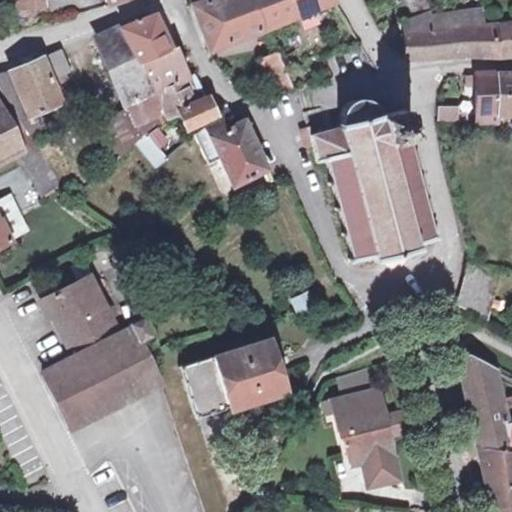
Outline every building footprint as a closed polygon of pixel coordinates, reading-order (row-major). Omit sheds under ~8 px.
[(38,0),(11,0),(13,9),(39,5),(38,0)] [(105,0),(108,10),(131,0),(105,0)] [(263,34),(249,0),(205,0),(189,6),(209,55),(263,34)] [(328,0),(249,0),(263,34),(332,8),(328,0)] [(431,12),(426,0),(406,0),(413,19),(431,12)] [(167,15),(156,20),(170,52),(178,48),(181,47),(167,15)] [(406,25),(403,43),(436,37),(435,22),(432,15),(406,25)] [(436,37),(403,43),(401,65),(454,59),(494,58),(496,27),(462,30),(460,19),(435,22),(436,37)] [(125,33),(141,66),(170,52),(156,20),(125,33)] [(511,24),(496,27),(494,58),(511,57),(511,24)] [(140,142),(151,137),(172,127),(169,121),(156,95),(141,66),(125,33),(123,30),(102,40),(112,75),(140,142)] [(176,62),(183,58),(178,48),(170,52),(141,66),(156,95),(185,81),(176,62)] [(0,77),(0,94),(19,124),(58,107),(49,87),(70,77),(60,55),(9,76),(0,77)] [(191,77),(183,58),(176,62),(185,81),(191,77)] [(290,99),(274,60),(258,65),(274,104),(290,99)] [(511,75),(492,77),(494,123),(507,123),(507,113),(511,113),(511,75)] [(191,77),(185,81),(198,103),(208,99),(194,76),(191,77)] [(474,123),(494,123),(492,77),(473,78),(474,123)] [(169,121),(180,115),(178,112),(198,103),(185,81),(156,95),(169,121)] [(208,99),(198,103),(178,112),(180,115),(186,130),(215,118),(208,99)] [(316,141),(308,144),(312,159),(316,174),(322,173),(325,183),(322,184),(323,186),(326,185),(334,213),(332,214),(332,216),(335,216),(341,239),(339,240),(340,242),(342,241),(350,267),(347,268),(348,270),(373,263),(374,269),(377,269),(376,265),(410,255),(411,259),(413,258),(412,252),(436,244),(435,242),(433,242),(426,217),(429,216),(428,214),(425,214),(419,192),(421,191),(421,189),(418,189),(411,163),(414,162),(413,160),(410,160),(405,142),(411,140),(402,114),(380,121),(380,118),(375,118),(365,112),(355,111),(342,115),(336,123),(332,132),(329,133),(329,136),(320,139),(319,136),(315,137),(316,141)] [(0,165),(15,158),(35,148),(28,138),(15,143),(0,114),(0,165)] [(438,130),(456,129),(456,115),(438,116),(438,130)] [(224,123),(207,129),(194,139),(207,168),(216,165),(219,170),(223,169),(233,189),(264,175),(245,129),(230,136),(224,123)] [(151,137),(167,161),(183,148),(172,127),(151,137)] [(122,161),(136,149),(127,135),(115,146),(122,161)] [(157,169),(167,161),(151,137),(140,142),(157,169)] [(35,148),(15,158),(24,173),(45,163),(35,148)] [(45,163),(24,173),(42,202),(64,192),(45,163)] [(457,309),(485,322),(498,282),(467,273),(457,309)] [(87,282),(42,304),(50,321),(65,351),(71,348),(78,361),(41,379),(69,435),(160,390),(137,345),(145,341),(140,331),(110,346),(103,332),(110,328),(87,282)] [(305,318),(299,302),(285,307),(292,323),(305,318)] [(279,398),(263,346),(177,371),(193,423),(279,398)] [(454,356),(475,446),(511,451),(511,422),(498,420),(496,407),(499,405),(492,371),(462,355),(454,356)] [(384,425),(378,399),(368,401),(367,393),(377,391),(373,374),(341,385),(345,406),(344,406),(348,431),(342,443),(346,448),(350,471),(361,469),(367,493),(397,487),(388,442),(384,425)] [(367,393),(368,401),(378,399),(377,391),(367,393)] [(342,443),(348,431),(344,406),(335,408),(342,443)] [(396,422),(384,425),(388,442),(399,440),(396,422)] [(511,511),(511,451),(475,446),(491,511),(511,511)]
